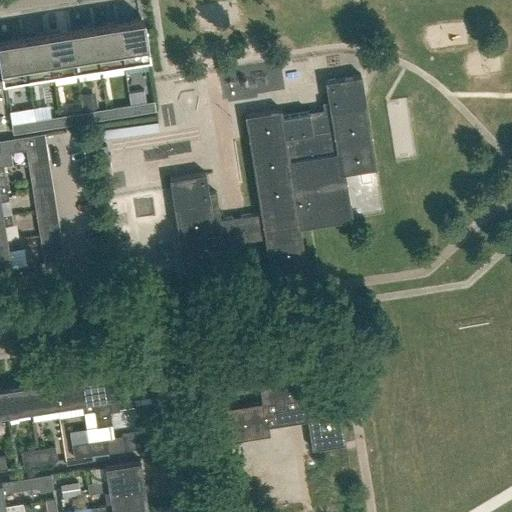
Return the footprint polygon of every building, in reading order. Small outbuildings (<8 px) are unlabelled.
[(116,19),(123,66),(125,65),(124,60),(145,57),(148,57),(142,17),(139,18),(128,20),(129,24),(119,26),(117,19),(116,19)] [(122,66),(123,66),(116,19),(115,19),(115,22),(105,24),(105,28),(95,30),(94,23),(92,23),(100,69),(101,69),(100,64),(121,61),(122,66)] [(98,70),(100,69),(92,23),(91,23),(91,26),(81,27),(82,32),(71,33),(70,26),(69,27),(76,73),(77,73),(77,68),(97,65),(98,70)] [(75,73),(76,73),(69,27),(67,27),(67,30),(57,31),(58,36),(47,37),(46,30),(45,30),(52,77),(54,77),(53,72),(74,68),(75,73)] [(51,77),(52,77),(45,30),(43,31),(44,33),(34,35),(34,39),(24,41),(23,34),(21,34),(29,81),(30,81),(29,76),(50,72),(51,77)] [(27,81),(29,81),(21,34),(20,35),(20,37),(10,39),(11,43),(0,45),(0,44),(0,63),(3,85),(6,84),(6,79),(26,76),(27,81)] [(175,206),(186,270),(218,265),(214,245),(266,236),(270,264),(271,271),(303,265),(297,226),(350,218),(341,172),(373,167),(363,105),(362,102),(364,102),(360,74),(324,80),(327,101),(321,102),(324,118),(309,120),(308,111),(280,116),(279,109),(247,114),(247,118),(262,212),(245,215),(220,219),(215,192),(208,193),(205,172),(169,178),(173,206),(175,206)] [(130,104),(131,113),(147,111),(145,102),(130,104)] [(115,116),(131,113),(130,104),(114,107),(115,116)] [(82,112),(84,121),(99,119),(98,109),(82,112)] [(68,124),(84,121),(82,112),(66,114),(68,124)] [(35,119),(36,129),(52,126),(51,117),(35,119)] [(20,131),(36,129),(35,119),(19,122),(20,131)] [(45,143),(44,133),(24,136),(25,146),(45,143)] [(0,164),(3,164),(12,163),(10,148),(25,146),(24,136),(12,138),(0,139),(0,164)] [(113,174),(110,153),(95,156),(99,176),(113,174)] [(29,171),(49,168),(48,158),(28,161),(29,171)] [(33,196),(53,192),(52,183),(32,186),(33,196)] [(0,214),(2,214),(0,200),(9,199),(7,189),(0,189),(0,214)] [(37,220),(57,217),(55,207),(35,210),(37,220)] [(0,239),(6,239),(4,225),(13,224),(11,213),(2,214),(0,214),(0,239)] [(41,244),(61,241),(59,231),(39,234),(41,244)] [(6,239),(0,239),(0,265),(10,264),(8,249),(17,248),(15,237),(6,239)] [(307,419),(312,448),(345,443),(335,381),(294,388),(289,359),(256,364),(262,401),(206,410),(211,442),(211,443),(270,434),(268,425),(307,419)] [(127,366),(132,392),(158,388),(153,362),(127,366)] [(109,409),(110,408),(134,405),(132,392),(127,366),(102,370),(107,397),(107,396),(109,409)] [(77,374),(82,401),(83,411),(94,409),(97,426),(112,423),(110,408),(109,409),(107,396),(107,397),(102,370),(77,374)] [(77,374),(52,378),(57,405),(82,401),(77,374)] [(32,409),(57,405),(52,378),(27,382),(32,409)] [(7,413),(32,409),(27,382),(2,386),(7,413)] [(139,432),(141,447),(158,444),(156,429),(139,432)] [(124,450),(141,447),(139,432),(121,435),(124,450)] [(88,440),(91,455),(107,452),(105,438),(88,440)] [(74,458),(91,455),(88,440),(71,443),(74,458)] [(38,448),(40,463),(57,460),(54,446),(38,448)] [(23,466),(40,463),(38,448),(21,451),(23,466)] [(108,489),(144,483),(140,458),(105,464),(107,479),(87,482),(88,493),(108,489)] [(0,506),(5,506),(5,505),(3,491),(11,490),(11,487),(28,484),(29,487),(39,485),(40,490),(53,488),(51,473),(0,480),(0,506)] [(119,511),(148,508),(144,483),(108,489),(111,504),(103,506),(91,507),(92,511),(119,511)] [(56,511),(54,498),(44,499),(45,511),(56,511)] [(0,511),(24,511),(22,502),(5,505),(5,506),(0,506),(0,511)]
